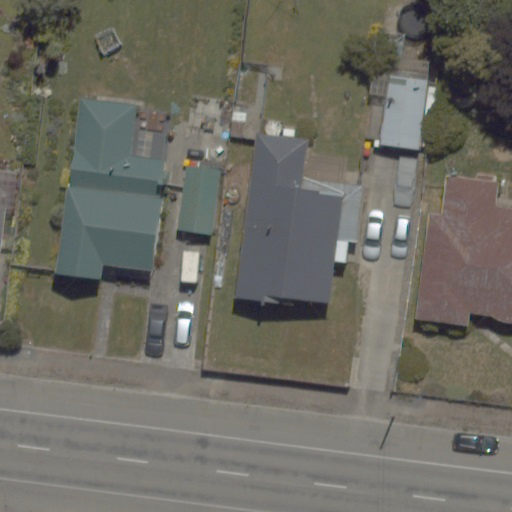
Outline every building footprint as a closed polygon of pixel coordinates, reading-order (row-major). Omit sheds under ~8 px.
[(376,64),(372,130),(381,131),(380,144),(423,147),(424,135),(437,136),(440,84),(428,83),(429,68),(376,64)] [(239,68),(193,68),(193,92),(239,92),(239,68)] [(140,94),(79,94),(77,172),(64,172),(60,274),(105,275),(105,263),(159,265),(163,165),(137,164),(140,94)] [(354,232),(344,231),(347,194),(306,191),(311,136),(258,131),(244,292),(338,301),(342,258),(352,259),(354,232)] [(511,196),(507,196),(510,170),(436,161),(418,311),(479,319),(480,307),(511,310),(511,196)] [(223,176),(181,173),(177,233),(220,236),(223,176)] [(0,243),(6,244),(10,179),(0,178),(0,243)]
